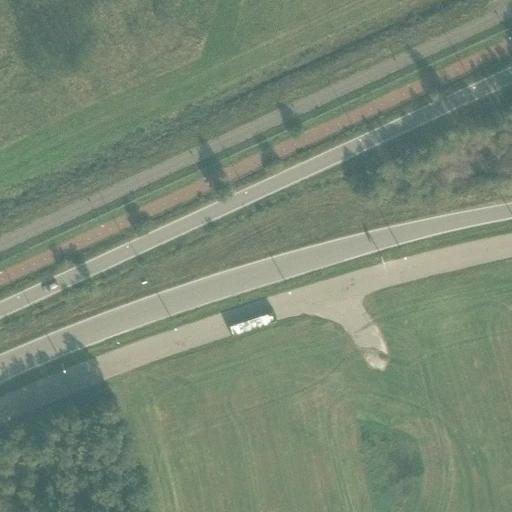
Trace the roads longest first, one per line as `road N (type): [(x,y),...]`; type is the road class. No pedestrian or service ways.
road 1 (secondary): [(511,80),(0,314)]
road 2 (unclassified): [(0,414),(214,329),(511,248)]
road 3 (secondary): [(26,357),(211,292),(511,212)]
